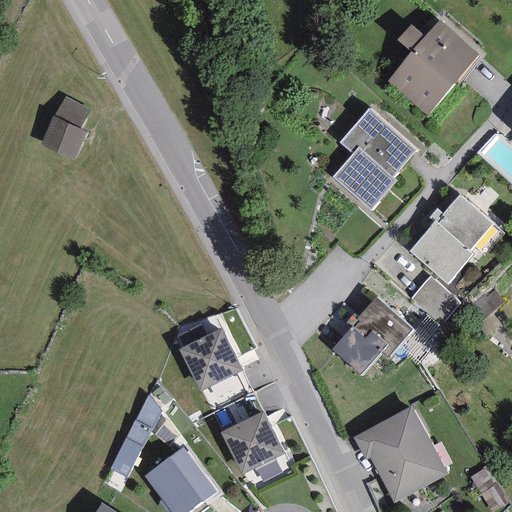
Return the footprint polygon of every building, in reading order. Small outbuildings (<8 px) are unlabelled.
[(410,52),(387,81),(427,116),(479,54),(439,21),(424,37),(411,25),(396,40),(410,52)] [(332,178),(369,211),(396,180),(392,177),(415,151),(368,109),(339,143),(352,154),(332,178)] [(60,118),(47,145),(80,160),(92,133),(60,118)] [(511,179),(511,147),(500,137),(484,155),(511,179)] [(434,223),(409,252),(447,285),(473,255),(469,252),(493,224),(459,196),(443,215),(437,210),(429,219),(434,223)] [(460,303),(430,277),(410,299),(441,326),(460,303)] [(360,376),(380,353),(386,359),(412,330),(376,298),(357,318),(353,315),(346,323),(351,328),(331,350),(360,376)] [(222,328),(179,349),(199,392),(242,371),(222,328)] [(138,480),(165,405),(147,398),(120,473),(138,480)] [(369,458),(393,504),(448,474),(410,407),(353,438),(365,460),(369,458)] [(263,413),(221,433),(242,475),(284,455),(263,413)] [(183,447),(143,476),(169,511),(188,511),(216,492),(183,447)]
